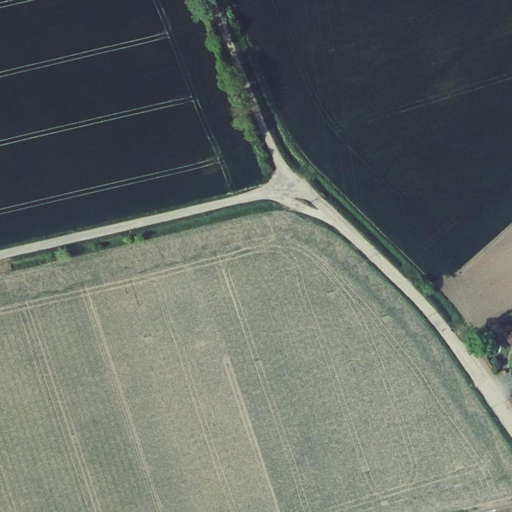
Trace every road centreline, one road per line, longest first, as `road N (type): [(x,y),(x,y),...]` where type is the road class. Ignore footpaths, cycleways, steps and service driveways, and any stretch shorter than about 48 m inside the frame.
road 1 (unclassified): [(301,183),(0,255)]
road 2 (unclassified): [(457,346),(301,183)]
road 3 (unclassified): [(301,183),(268,140),(211,0)]
